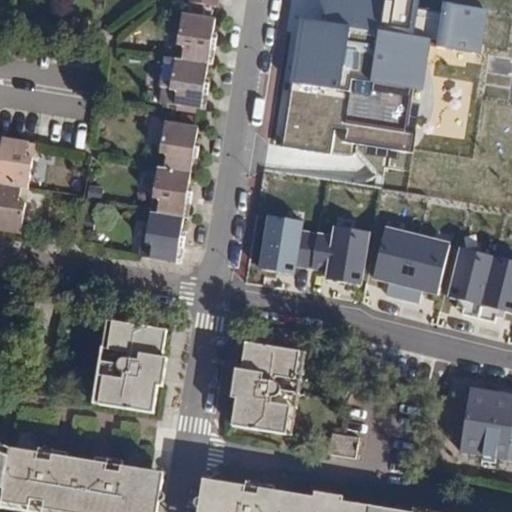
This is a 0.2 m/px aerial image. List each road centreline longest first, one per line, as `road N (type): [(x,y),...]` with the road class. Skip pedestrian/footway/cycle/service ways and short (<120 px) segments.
road 1 (residential): [(211,291),(511,360)]
road 2 (residential): [(211,291),(259,0)]
road 3 (residential): [(177,511),(211,291)]
road 4 (residential): [(211,291),(0,260)]
road 5 (unknown): [(63,270),(26,425)]
road 6 (unknown): [(234,151),(351,170),(367,165)]
